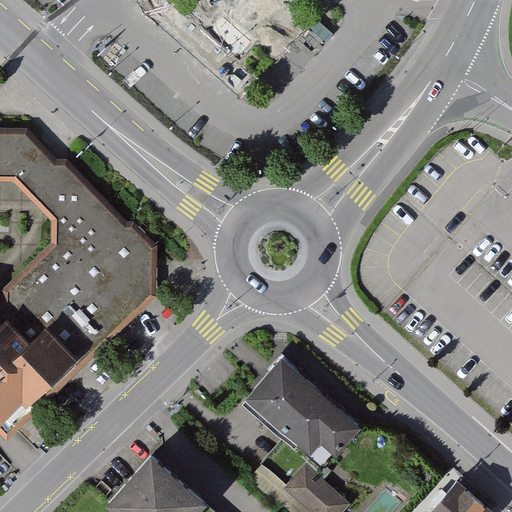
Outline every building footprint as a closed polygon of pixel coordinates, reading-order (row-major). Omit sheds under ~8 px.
[(0,136),(0,178),(19,180),(58,221),(59,248),(8,296),(21,310),(11,320),(0,308),(0,426),(11,438),(160,296),(160,246),(140,226),(129,226),(69,166),(60,166),(33,138),(0,136)] [(367,427),(287,356),(250,397),(318,456),(326,446),(340,458),(367,427)] [(190,511),(207,493),(148,440),(102,492),(124,511),(190,511)] [(347,511),(353,505),(311,464),(288,488),(313,511),(347,511)] [(494,511),(460,482),(434,511),(494,511)]
